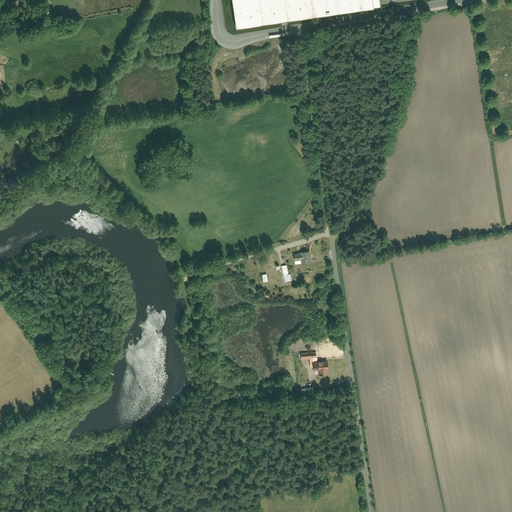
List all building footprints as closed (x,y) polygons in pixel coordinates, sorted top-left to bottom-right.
[(312,0),(231,0),(236,28),(315,17),(312,0)] [(312,0),(315,17),(381,8),(379,0),(312,0)] [(300,252),(300,254),(291,255),(292,262),(301,261),(301,265),(310,264),(308,251),(300,252)] [(287,265),(280,266),(283,283),(290,281),(287,265)] [(313,372),(317,371),(317,375),(326,375),(326,371),(327,371),(327,362),(313,362),(313,372)]
